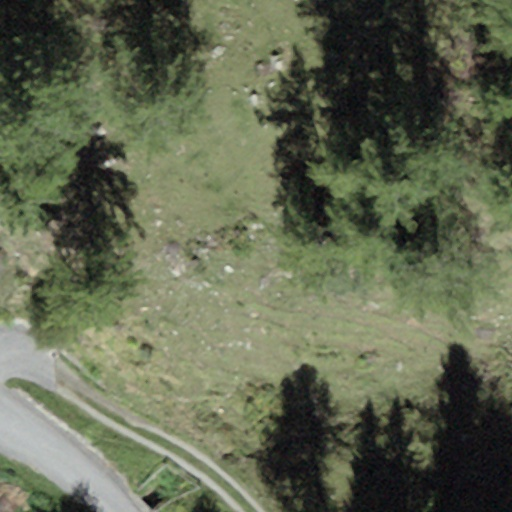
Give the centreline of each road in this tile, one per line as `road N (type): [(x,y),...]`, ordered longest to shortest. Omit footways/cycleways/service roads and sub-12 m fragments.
road 1 (track): [(257,511),(139,417),(31,364),(0,367)]
road 2 (unclassified): [(0,403),(122,511)]
